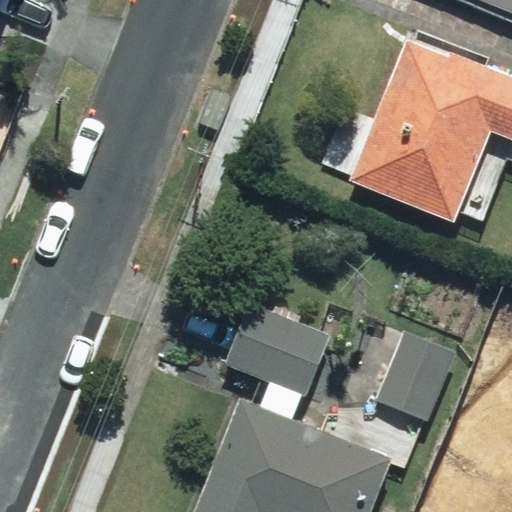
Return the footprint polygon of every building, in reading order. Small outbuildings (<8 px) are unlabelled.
[(0,0),(0,27),(10,0),(0,0)] [(511,0),(451,0),(511,23),(511,0)] [(332,125),(316,167),(347,179),(343,189),(449,229),(452,218),(482,229),(498,186),(474,177),(487,141),(511,150),(511,90),(482,79),(490,59),(413,30),(371,140),(332,125)] [(328,339),(249,309),(225,372),(265,387),(256,410),(295,425),(328,339)] [(463,357),(405,331),(370,408),(427,434),(463,357)] [(369,511),(386,471),(232,411),(192,511),(369,511)]
